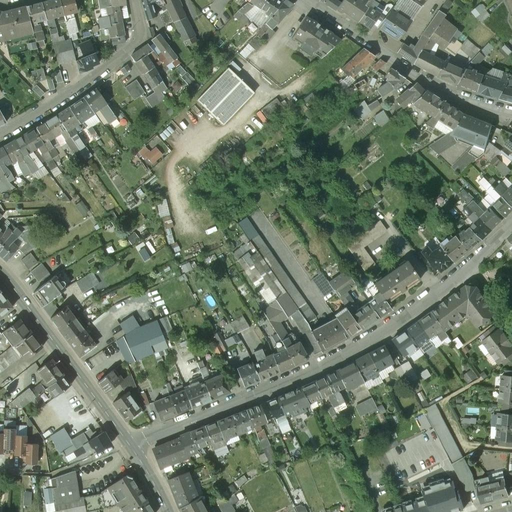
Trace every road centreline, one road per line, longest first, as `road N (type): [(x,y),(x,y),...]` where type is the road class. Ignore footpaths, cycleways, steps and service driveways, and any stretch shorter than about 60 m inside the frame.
road 1 (residential): [(469,262),(359,347),(128,445)]
road 2 (residential): [(511,108),(430,80),(303,0)]
road 3 (secondary): [(0,274),(128,445)]
road 4 (residential): [(134,0),(139,22),(131,47),(0,137)]
